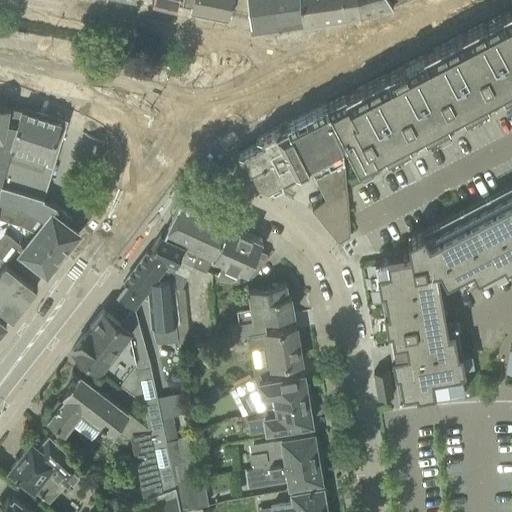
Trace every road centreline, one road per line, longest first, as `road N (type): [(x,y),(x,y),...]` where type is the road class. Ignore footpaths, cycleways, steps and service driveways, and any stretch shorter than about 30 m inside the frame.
road 1 (residential): [(371,511),(329,274),(311,245),(241,194)]
road 2 (residential): [(263,77),(248,51),(21,0)]
road 3 (tertiary): [(0,379),(149,184)]
road 4 (residential): [(263,77),(395,31),(455,0)]
road 5 (tertiary): [(182,100),(165,83),(133,72),(0,55)]
road 6 (tertiary): [(0,76),(128,101),(145,113)]
